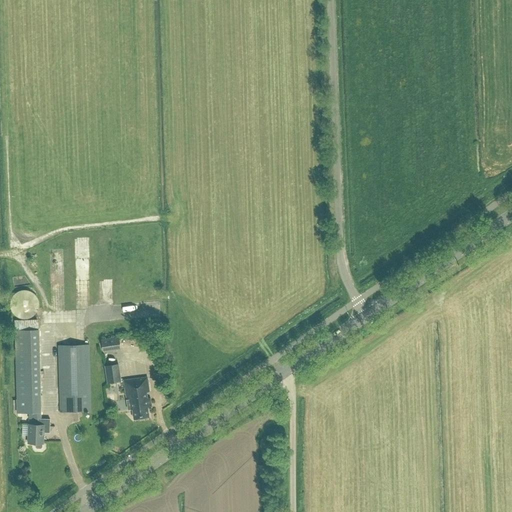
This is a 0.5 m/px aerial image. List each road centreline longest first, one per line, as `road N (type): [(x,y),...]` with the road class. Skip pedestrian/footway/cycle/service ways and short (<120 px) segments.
road 1 (tertiary): [(80,511),(368,313)]
road 2 (unclassified): [(368,313),(340,259),(330,0)]
road 3 (tertiary): [(368,313),(511,213)]
